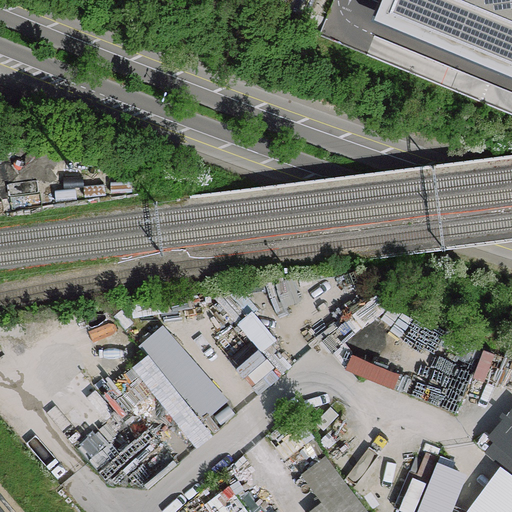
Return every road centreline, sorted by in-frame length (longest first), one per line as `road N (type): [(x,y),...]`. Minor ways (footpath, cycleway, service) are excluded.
road 1 (secondary): [(511,195),(215,92),(0,5)]
road 2 (secondary): [(0,52),(511,240)]
